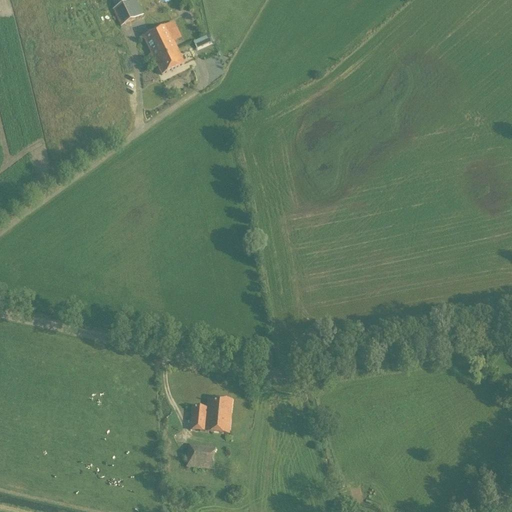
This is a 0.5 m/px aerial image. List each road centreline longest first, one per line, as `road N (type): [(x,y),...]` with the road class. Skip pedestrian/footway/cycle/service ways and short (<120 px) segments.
road 1 (unclassified): [(511,332),(279,376),(0,314)]
road 2 (unknown): [(0,238),(138,133)]
road 3 (unknown): [(187,31),(168,16),(135,30),(138,133)]
road 4 (unknown): [(138,133),(203,83),(187,31)]
